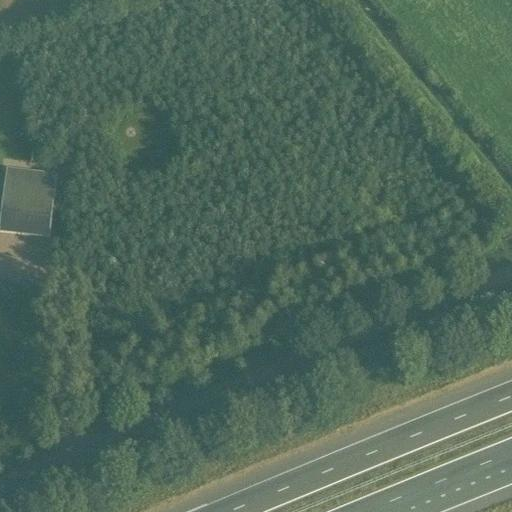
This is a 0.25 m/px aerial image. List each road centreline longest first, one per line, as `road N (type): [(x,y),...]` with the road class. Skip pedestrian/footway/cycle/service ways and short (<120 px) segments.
road 1 (unclassified): [(511,272),(0,484)]
road 2 (motorway): [(511,397),(234,511)]
road 3 (motorway): [(369,511),(511,454)]
